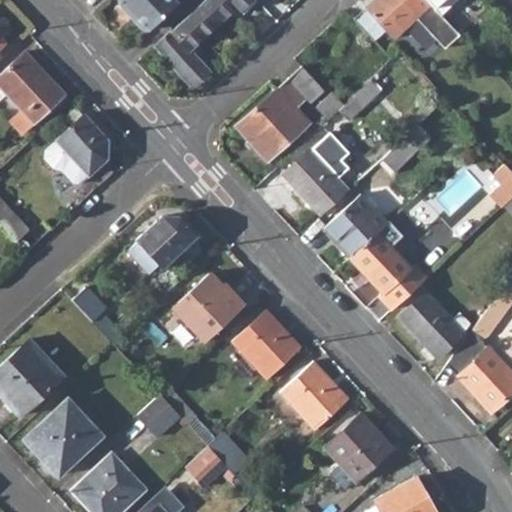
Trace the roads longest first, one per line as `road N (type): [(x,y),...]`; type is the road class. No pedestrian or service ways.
road 1 (residential): [(177,135),(438,425),(497,511)]
road 2 (residential): [(177,135),(0,304)]
road 3 (residential): [(177,135),(319,0)]
road 4 (residential): [(45,0),(177,135)]
